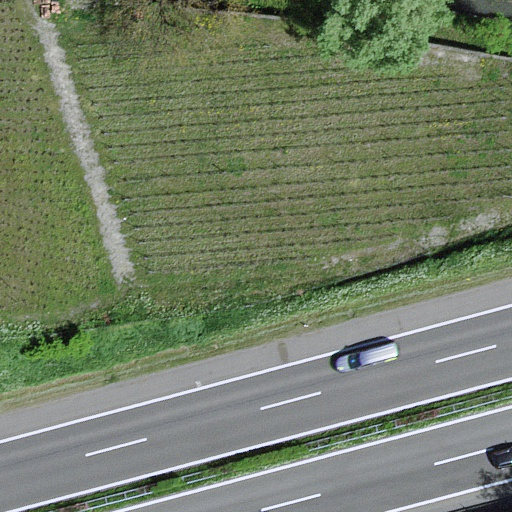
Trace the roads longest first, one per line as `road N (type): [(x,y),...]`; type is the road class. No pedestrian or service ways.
road 1 (track): [(511,228),(232,307),(164,309),(124,289),(24,0)]
road 2 (motorway): [(511,339),(0,476)]
road 3 (motorway): [(257,511),(511,444)]
road 4 (track): [(0,326),(164,309)]
